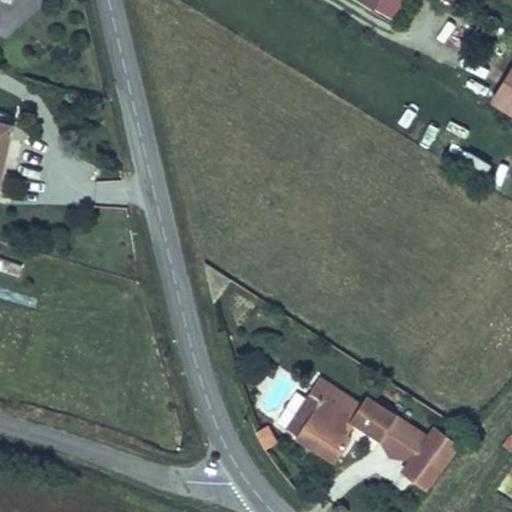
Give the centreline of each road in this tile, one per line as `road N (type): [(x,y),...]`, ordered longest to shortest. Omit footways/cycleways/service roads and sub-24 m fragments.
road 1 (tertiary): [(110,0),(199,375),(244,480)]
road 2 (unclassified): [(0,423),(168,477),(244,480)]
